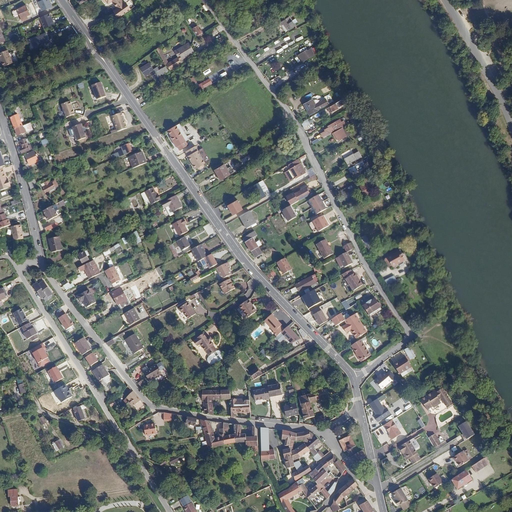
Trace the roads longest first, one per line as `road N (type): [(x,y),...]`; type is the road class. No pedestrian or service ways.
road 1 (tertiary): [(105,62),(233,245),(352,377)]
road 2 (residential): [(411,337),(363,261),(302,133),(205,0)]
road 3 (residential): [(44,265),(151,406),(323,431)]
road 4 (unclassified): [(168,511),(18,268)]
road 5 (residential): [(0,112),(44,265)]
road 6 (track): [(0,420),(40,409),(134,452)]
road 7 (track): [(33,500),(138,488),(158,511)]
